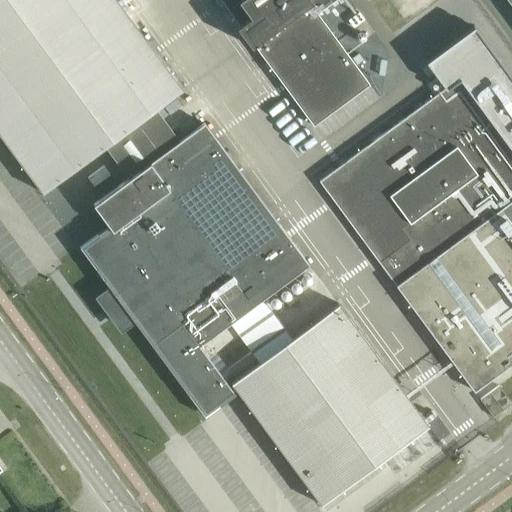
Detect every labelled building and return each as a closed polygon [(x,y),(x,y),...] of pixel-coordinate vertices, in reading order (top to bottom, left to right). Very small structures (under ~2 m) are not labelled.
[(260,362),(232,382),(321,503),(428,425),(339,304),(292,338),(262,299),(312,262),(208,120),(164,152),(138,121),(183,88),(118,0),(0,0),(0,133),(43,191),(105,146),(129,178),(94,204),(111,227),(84,247),(205,412),(233,391),(199,345),(230,322),(260,362)] [(221,0),(240,24),(237,26),(251,46),(254,44),(314,125),(370,84),(318,13),(335,0),(221,0)] [(511,147),(460,77),(320,180),(474,390),(511,362),(511,147)] [(104,165),(88,176),(94,185),(110,173),(104,165)] [(480,399),(493,416),(511,402),(499,385),(480,399)]
